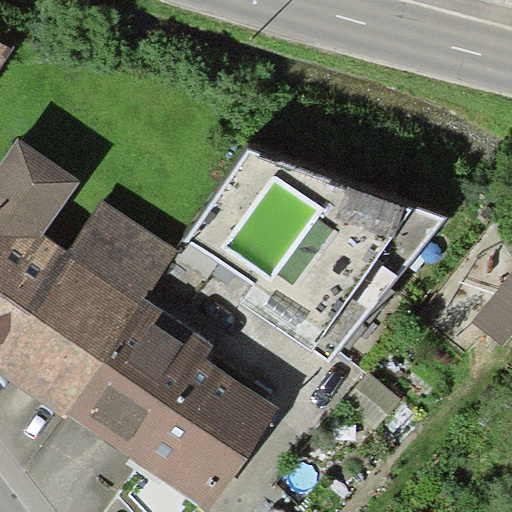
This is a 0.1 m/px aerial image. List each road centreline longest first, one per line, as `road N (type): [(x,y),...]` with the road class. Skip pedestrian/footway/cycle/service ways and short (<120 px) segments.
road 1 (tertiary): [(275,0),(511,61)]
road 2 (unknown): [(226,511),(346,359)]
